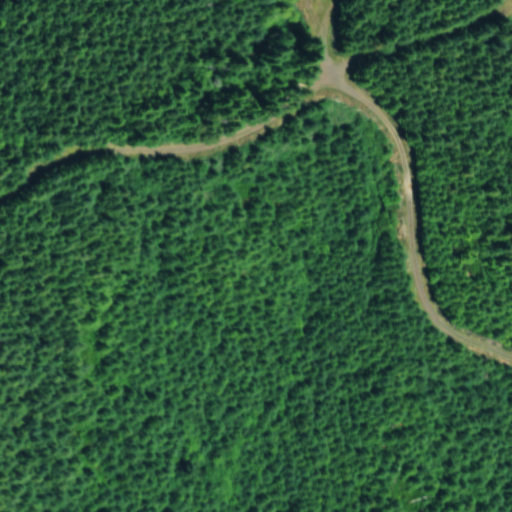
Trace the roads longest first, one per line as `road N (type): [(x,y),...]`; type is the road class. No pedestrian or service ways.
road 1 (track): [(272,0),(244,103),(304,235),(376,313),(436,319),(511,279)]
road 2 (track): [(0,156),(101,121),(244,103),(292,73),(370,0)]
